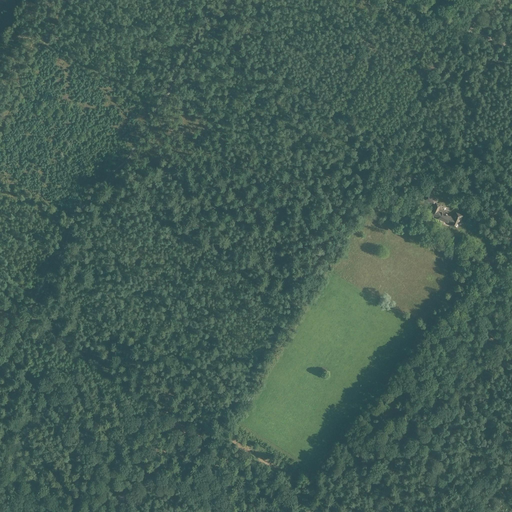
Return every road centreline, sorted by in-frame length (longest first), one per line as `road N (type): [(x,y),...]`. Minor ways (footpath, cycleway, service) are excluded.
road 1 (track): [(212,0),(129,156),(85,205),(6,350)]
road 2 (track): [(483,0),(301,305)]
road 3 (track): [(26,314),(224,442)]
road 4 (track): [(196,29),(400,142)]
road 5 (track): [(104,181),(301,305)]
road 6 (track): [(511,278),(422,214),(369,194)]
road 7 (track): [(224,442),(301,305)]
road 8 (track): [(0,121),(66,0)]
road 9 (track): [(157,102),(43,43)]
road 10 (track): [(331,511),(224,442)]
